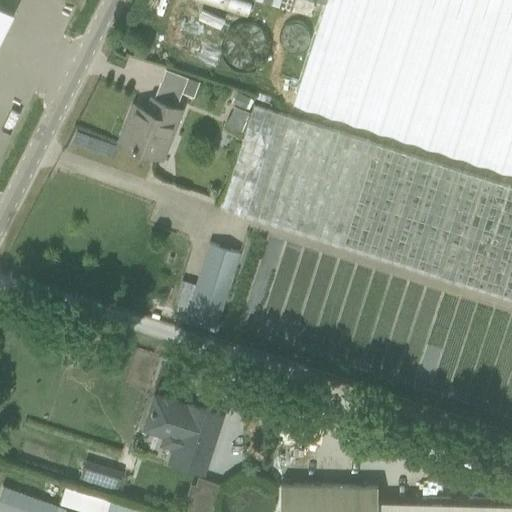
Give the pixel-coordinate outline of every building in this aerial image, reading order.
[(511,0),(323,0),(326,1),(293,104),(511,173),(511,0)] [(0,39),(13,14),(0,7),(0,39)] [(268,59),(268,58),(268,54),(266,48),(264,44),(261,40),(256,37),(251,34),(243,33),(237,34),(232,35),(228,38),(225,41),(222,45),(220,49),(218,54),(218,59),(218,64),(220,69),(222,73),(225,76),(228,79),(233,82),(238,83),(242,84),(248,83),(252,82),(256,80),(260,77),(264,72),(266,69),(268,65),(268,59)] [(151,97),(146,109),(138,106),(131,122),(127,120),(118,141),(155,156),(167,126),(174,129),(182,109),(175,107),(187,78),(165,69),(153,98),(151,97)] [(236,92),(231,103),(245,110),(250,99),(236,92)] [(220,208),(511,301),(511,187),(253,104),(220,208)] [(238,132),(247,112),(234,106),(225,126),(238,132)] [(168,282),(181,232),(158,226),(155,238),(140,234),(129,276),(122,274),(118,288),(143,295),(148,276),(168,282)] [(214,331),(217,320),(239,252),(209,242),(184,321),(214,331)] [(201,473),(214,433),(220,414),(189,404),(188,408),(156,397),(150,415),(148,415),(143,429),(154,433),(155,431),(164,434),(161,444),(175,449),(171,463),(201,473)] [(84,459),(78,478),(114,490),(120,472),(84,459)] [(207,480),(196,511),(213,511),(222,485),(207,480)] [(280,483),(279,503),(279,511),(511,511),(511,503),(377,501),(377,485),(280,483)] [(73,511),(1,486),(0,486),(0,511),(73,511)]
